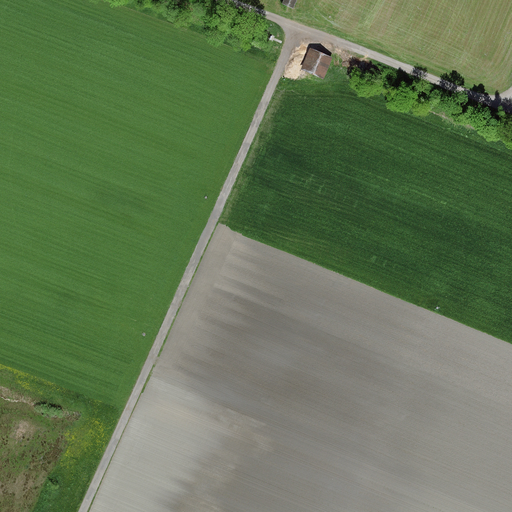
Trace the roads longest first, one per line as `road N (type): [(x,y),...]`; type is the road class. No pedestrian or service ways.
road 1 (track): [(308,30),(88,511)]
road 2 (track): [(228,0),(511,107)]
